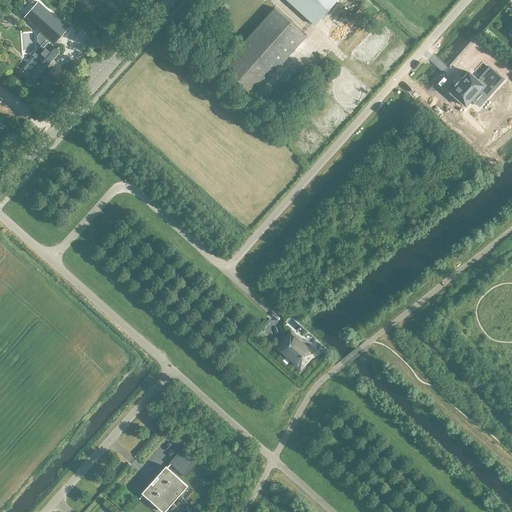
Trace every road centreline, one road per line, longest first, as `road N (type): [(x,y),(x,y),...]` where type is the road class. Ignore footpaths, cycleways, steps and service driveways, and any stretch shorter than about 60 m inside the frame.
road 1 (residential): [(226,270),(467,0)]
road 2 (residential): [(45,511),(172,370),(51,260)]
road 3 (tertiary): [(0,192),(172,0)]
road 4 (unclassified): [(51,260),(127,184),(226,270)]
